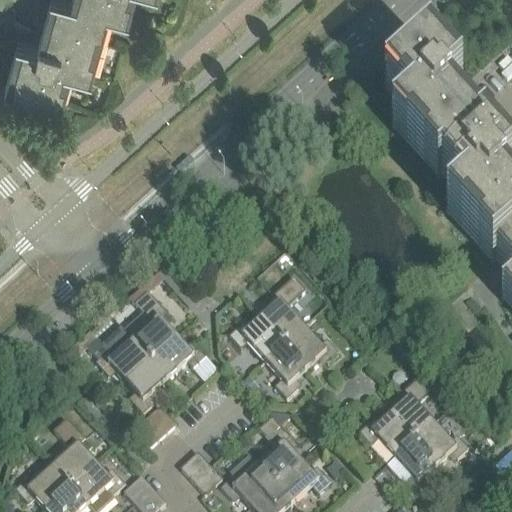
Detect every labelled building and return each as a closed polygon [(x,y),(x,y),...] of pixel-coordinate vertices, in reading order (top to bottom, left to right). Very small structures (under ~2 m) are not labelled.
[(55,0),(48,27),(43,26),(37,45),(35,52),(41,54),(40,61),(65,68),(92,75),(92,74),(90,73),(95,55),(90,54),(93,42),(98,44),(107,10),(126,16),(130,0),(55,0)] [(35,52),(37,45),(18,39),(17,41),(23,42),(11,85),(5,84),(4,86),(63,102),(64,100),(62,99),(67,81),(62,80),(65,68),(40,61),(41,54),(35,52)] [(428,58),(431,54),(430,53),(385,94),(386,95),(388,93),(410,116),(392,132),(393,133),(395,131),(440,180),(437,182),(438,183),(441,180),(462,202),(446,217),(447,218),(449,216),(494,265),(492,267),(493,268),(496,265),(505,275),(511,282),(511,293),(501,303),(502,304),(505,302),(511,310),(511,209),(510,207),(511,205),(511,200),(501,188),(511,178),(511,176),(482,144),(486,140),(485,138),(477,145),(456,122),(460,118),(447,103),(463,89),(462,88),(458,91),(428,58)] [(129,303),(134,310),(162,285),(156,279),(129,303)] [(286,313),(305,296),(294,283),(266,308),(271,314),(261,323),(267,330),(284,349),(303,332),(286,313)] [(167,331),(173,326),(148,298),(134,310),(152,329),(133,346),(142,355),(151,365),(176,342),(167,331)] [(284,349),(267,330),(261,323),(250,333),(245,327),(230,341),(241,354),(248,348),(264,367),(284,349)] [(320,351),(303,332),(284,349),(301,369),(307,375),(317,366),(323,371),(338,358),(327,345),(320,351)] [(192,347),(186,352),(176,342),(151,365),(160,376),(168,384),(187,367),(193,373),(206,362),(192,347)] [(87,354),(93,360),(104,351),(103,349),(98,344),(87,354)] [(151,365),(142,355),(133,346),(115,363),(109,356),(96,368),(110,383),(116,378),(125,389),(151,365)] [(307,375),(301,369),(284,349),(264,367),(281,386),(275,392),(287,405),(302,391),(296,384),(307,375)] [(168,384),(160,376),(151,365),(125,389),(134,399),(129,404),(143,419),(155,407),(149,401),(168,384)] [(417,409),(435,392),(424,379),(396,404),(401,411),(391,421),(397,427),(414,446),(434,429),(417,409)] [(248,383),(243,388),(251,397),(257,392),(248,383)] [(175,430),(170,424),(160,413),(151,420),(167,438),(175,430)] [(158,446),(167,438),(151,420),(142,428),(158,446)] [(414,446),(397,427),(391,421),(380,430),(375,424),(359,438),(371,450),(377,445),(394,464),(414,446)] [(292,456),(297,451),(272,423),(260,434),(277,454),(258,471),(266,480),(275,490),(301,467),(292,456)] [(86,458),(92,453),(67,425),(54,436),(71,456),(53,472),(70,492),(96,469),(86,458)] [(149,453),(158,446),(142,428),(133,436),(149,453)] [(450,447),(434,429),(414,446),(431,464),(437,471),(448,462),(453,468),(468,454),(457,441),(450,447)] [(437,471),(431,464),(414,446),(394,464),(411,482),(405,488),(417,501),(432,487),(426,481),(437,471)] [(189,483),(206,467),(198,458),(181,474),(189,483)] [(327,474),(336,483),(345,475),(336,466),(327,474)] [(214,476),(210,471),(206,467),(189,483),(197,492),(214,476)] [(317,472),(311,478),(301,467),(275,490),(285,501),(293,510),(312,493),(317,499),(330,488),(317,472)] [(105,479),(97,469),(96,469),(70,492),(88,511),(107,494),(112,501),(125,489),(111,474),(105,479)] [(250,511),(275,490),(266,480),(258,471),(239,488),(233,481),(221,493),(234,508),(240,503),(248,511),(250,511)] [(41,511),(48,511),(70,492),(53,472),(34,490),(28,483),(15,495),(29,510),(35,505),(41,511)] [(204,500),(222,485),(214,476),(197,492),(204,500)] [(132,506),(149,491),(142,482),(124,498),(132,506)] [(290,511),(293,510),(285,501),(275,490),(250,511),(290,511)] [(137,511),(143,511),(157,500),(149,491),(132,506),(137,511)] [(86,511),(88,511),(70,492),(48,511),(86,511)] [(161,511),(165,509),(157,500),(143,511),(161,511)]
